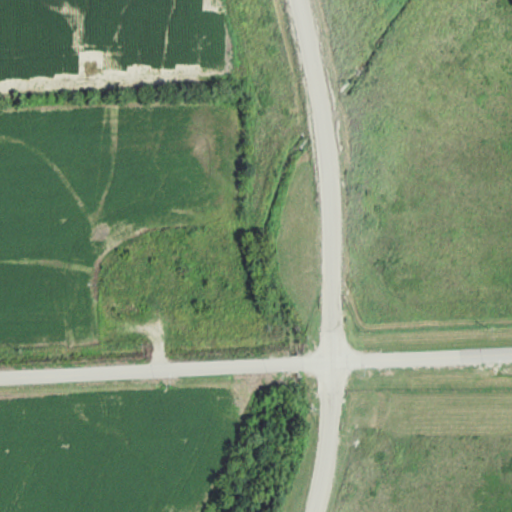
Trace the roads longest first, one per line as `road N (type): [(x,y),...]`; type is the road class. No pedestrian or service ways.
road 1 (tertiary): [(0,379),(511,352)]
road 2 (residential): [(329,363),(325,126),(300,0)]
